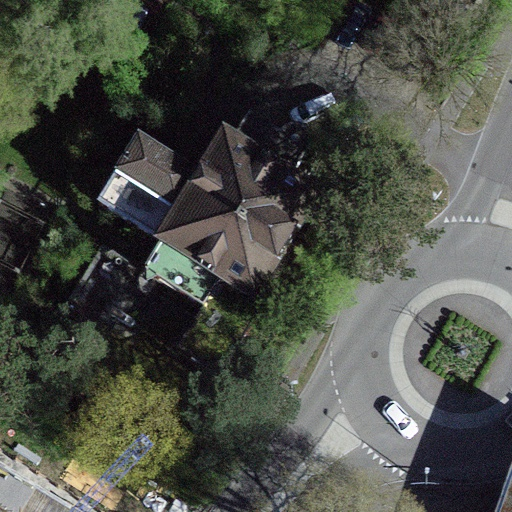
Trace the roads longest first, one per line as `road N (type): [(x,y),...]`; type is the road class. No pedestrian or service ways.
road 1 (primary): [(486,265),(454,262),(397,287),(369,343),(383,404)]
road 2 (primary): [(383,404),(275,511)]
road 3 (primary): [(383,404),(402,425),(452,446),(511,431)]
